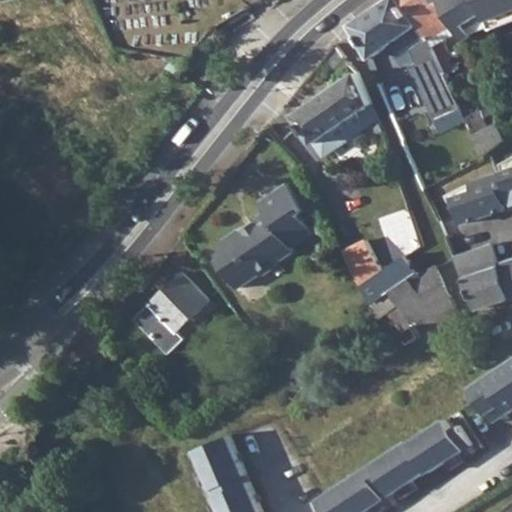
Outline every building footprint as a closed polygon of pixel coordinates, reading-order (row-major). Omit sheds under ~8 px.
[(385,0),(359,18),(350,24),(370,57),(400,39),(406,49),(426,36),(401,0),(385,0)] [(401,0),(426,36),(431,43),(444,72),(451,68),(446,57),(451,54),(444,42),(459,32),(442,3),(436,5),(433,0),(401,0)] [(511,0),(433,0),(436,5),(442,3),(459,32),(464,42),(474,37),(470,31),(490,19),(491,21),(510,14),(511,19),(511,0)] [(426,36),(406,49),(434,101),(453,92),(444,72),(431,43),(426,36)] [(376,116),(357,71),(295,114),(325,157),(378,120),(376,116)] [(468,101),(459,105),(483,157),(505,141),(497,122),(489,125),(481,108),(474,112),(468,101)] [(473,189),(453,195),(461,221),(511,204),(511,167),(471,181),(473,189)] [(221,243),(218,261),(238,289),(260,274),(263,275),(276,266),(276,264),(292,253),(290,250),(310,235),(297,217),(302,214),(284,187),(257,205),(263,214),(256,218),(255,225),(245,232),(236,232),(221,243)] [(411,212),(341,247),(357,278),(372,304),(411,277),(413,280),(421,276),(418,273),(409,253),(426,244),(411,212)] [(492,244),(455,256),(464,276),(499,265),(492,244)] [(511,260),(499,265),(464,276),(478,310),(511,298),(511,260)] [(372,304),(369,306),(378,319),(388,312),(411,344),(421,337),(424,342),(461,319),(436,265),(418,273),(421,276),(413,280),(411,277),(372,304)] [(182,272),(137,317),(170,353),(186,337),(180,330),(210,301),(182,272)] [(511,357),(470,385),(487,412),(503,402),(508,410),(509,411),(511,408),(511,357)] [(503,402),(487,412),(493,421),(508,410),(503,402)] [(431,472),(467,449),(454,429),(447,418),(411,442),(410,440),(320,499),(329,511),(365,511),(388,497),(376,478),(381,475),(394,494),(430,470),(431,472)] [(461,425),(454,429),(467,449),(474,444),(461,425)] [(264,511),(250,481),(227,491),(225,484),(247,474),(230,435),(197,449),(224,511),(264,511)] [(31,440),(22,449),(32,460),(42,450),(31,440)] [(227,491),(250,481),(247,474),(225,484),(227,491)] [(376,478),(388,497),(394,494),(381,475),(376,478)] [(511,511),(511,501),(499,511),(511,511)]
